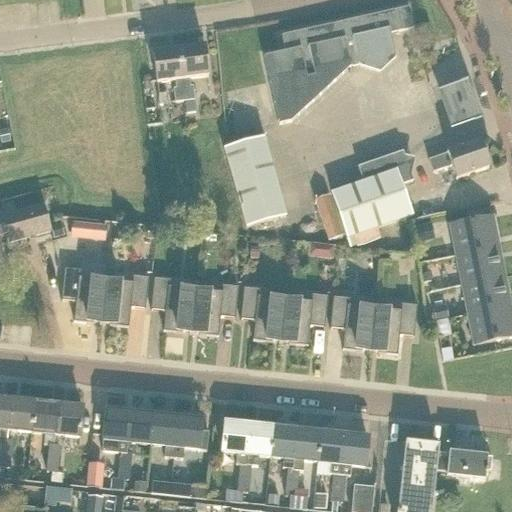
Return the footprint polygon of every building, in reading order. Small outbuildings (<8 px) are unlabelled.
[(357,68),(376,74),(392,60),(388,35),(412,31),(408,9),(340,25),(280,38),(284,55),(263,60),(278,128),(290,125),(349,70),(357,68)] [(203,49),(178,52),(184,104),(186,116),(195,115),(192,88),(189,89),(188,81),(207,79),(203,49)] [(175,92),(173,92),(174,105),(184,104),(178,52),(152,55),(156,86),(174,83),(175,92)] [(131,60),(17,70),(20,97),(40,95),(41,108),(50,107),(52,123),(64,122),(62,91),(98,88),(100,102),(116,101),(114,85),(133,84),(131,60)] [(131,62),(135,79),(146,77),(143,60),(131,62)] [(451,133),(481,123),(469,83),(438,92),(451,133)] [(17,119),(19,143),(32,142),(30,118),(17,119)] [(223,151),(245,229),(284,218),(262,140),(223,151)] [(450,169),(455,182),(487,171),(478,144),(446,155),(446,157),(427,164),(431,176),(450,169)] [(362,184),(395,173),(410,168),(411,163),(402,160),(400,156),(402,155),(401,154),(357,170),(362,184)] [(410,168),(395,173),(400,188),(412,183),(411,182),(410,183),(407,177),(410,168)] [(395,173),(362,184),(330,195),(346,241),(410,219),(400,188),(395,173)] [(328,197),(313,202),(327,243),(342,238),(328,197)] [(0,235),(6,234),(8,245),(49,233),(42,208),(1,219),(2,221),(0,221),(0,235)] [(493,219),(449,228),(456,259),(499,250),(493,219)] [(70,241),(88,242),(89,226),(71,225),(70,241)] [(48,230),(52,243),(63,239),(59,226),(48,230)] [(431,242),(427,228),(416,230),(420,244),(431,242)] [(153,230),(142,229),(141,236),(144,241),(152,241),(153,230)] [(379,242),(376,231),(352,240),(355,250),(379,242)] [(333,249),(321,247),(319,261),(331,262),(333,249)] [(250,249),(249,261),(257,262),(258,250),(250,249)] [(505,279),(499,250),(456,259),(461,288),(505,279)] [(72,325),(100,327),(104,283),(79,280),(79,273),(63,271),(60,303),(74,305),(72,325)] [(130,285),(104,283),(100,327),(127,330),(129,311),(144,312),(147,280),(131,278),(130,285)] [(505,279),(461,288),(467,317),(511,309),(505,279)] [(162,334),(190,337),(194,292),(168,289),(169,283),(153,281),(150,313),(164,315),(162,334)] [(237,290),(221,288),(220,295),(194,292),(190,337),(217,340),(219,320),(234,322),(237,290)] [(252,343),(279,346),(284,301),(258,299),(259,292),(242,290),(239,322),(254,324),(252,343)] [(279,346),(306,349),(308,330),(323,331),(326,299),(310,297),(310,304),(284,301),(279,346)] [(343,333),(341,353),(369,355),(373,310),(348,308),(348,301),(332,299),(328,331),(343,333)] [(373,310),(369,355),(396,358),(398,339),(413,340),(416,308),(400,306),(399,313),(373,310)] [(434,325),(447,322),(444,309),(432,311),(434,325)] [(511,316),(511,309),(467,317),(473,348),(511,340),(511,316)] [(0,455),(4,456),(11,457),(12,443),(6,443),(7,433),(6,433),(10,404),(0,402),(0,455)] [(33,406),(10,404),(6,433),(7,433),(30,436),(33,406)] [(47,450),(47,447),(53,447),(54,438),(57,409),(33,406),(30,436),(44,437),(42,449),(47,450)] [(54,438),(78,441),(81,411),(57,409),(54,438)] [(100,455),(119,457),(117,468),(123,469),(130,469),(132,458),(124,457),(128,416),(104,413),(100,455)] [(152,419),(128,416),(124,457),(132,458),(133,458),(135,446),(149,448),(152,419)] [(176,421),(152,419),(149,448),(164,449),(162,461),(171,462),(176,421)] [(176,421),(171,462),(181,463),(182,451),(205,454),(207,436),(199,435),(200,423),(176,421)] [(234,466),(238,466),(236,481),(242,481),(249,482),(251,468),(244,467),(248,429),(224,426),(221,455),(235,456),(234,466)] [(272,431),(248,429),(244,467),(251,468),(255,468),(256,459),(269,460),(272,431)] [(295,433),(272,431),(269,460),(282,461),(280,471),(286,471),(291,471),(292,463),(295,433)] [(319,436),(295,433),(292,463),(291,471),(291,473),(298,474),(301,474),(302,463),(316,465),(319,436)] [(342,439),(319,436),(316,465),(329,467),(328,477),(332,477),(331,491),(337,491),(344,492),(345,479),(338,478),(342,439)] [(349,479),(350,469),(363,471),(366,441),(342,439),(338,478),(345,479),(349,479)] [(430,511),(434,474),(445,475),(445,479),(484,483),(485,473),(488,473),(490,461),(486,461),(486,459),(448,455),(448,456),(437,455),(438,449),(405,445),(397,511),(430,511)] [(47,447),(47,450),(46,460),(58,462),(60,448),(53,447),(47,447)] [(11,457),(4,456),(0,455),(0,470),(9,471),(11,457)] [(58,462),(46,460),(44,474),(51,475),(57,476),(58,462)] [(130,469),(123,469),(117,468),(116,482),(128,484),(130,469)] [(87,470),(85,491),(98,492),(100,471),(87,470)] [(291,471),(286,471),(284,486),(290,487),(297,487),(298,474),(291,473),(291,471)] [(51,475),(50,485),(59,486),(60,476),(57,476),(51,475)] [(249,482),(242,481),(236,481),(235,494),(248,495),(249,482)] [(134,485),(132,495),(143,497),(144,486),(134,485)] [(169,487),(164,486),(151,485),(150,498),(168,499),(169,487)] [(297,487),(290,487),(284,486),(283,500),(289,500),(296,501),(297,487)] [(169,487),(168,499),(204,503),(205,493),(189,491),(190,489),(176,487),(169,487)] [(352,489),(350,511),(370,511),(372,491),(352,489)] [(344,492),(337,491),(331,491),(330,505),(342,506),(344,492)] [(314,497),(313,511),(324,511),(325,498),(314,497)] [(278,499),(267,498),(265,508),(276,509),(278,499)] [(100,511),(101,501),(86,499),(84,511),(100,511)] [(288,511),(287,511),(304,511),(306,502),(296,501),(289,500),(288,511)]
